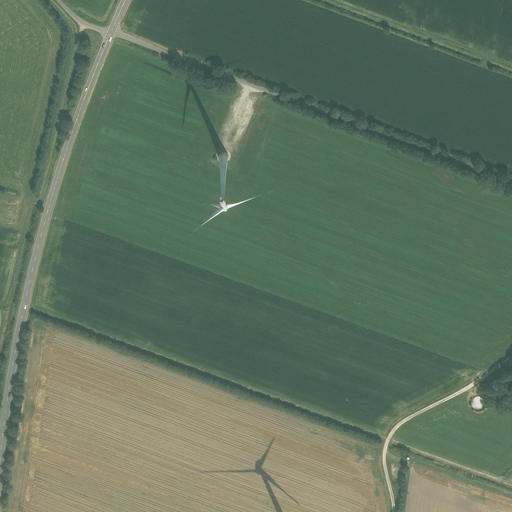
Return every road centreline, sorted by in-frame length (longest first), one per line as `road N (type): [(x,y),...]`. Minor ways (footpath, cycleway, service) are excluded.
road 1 (secondary): [(110,33),(34,259),(0,460)]
road 2 (unclassified): [(511,183),(110,33)]
road 3 (track): [(511,357),(390,431),(382,459),(392,511)]
